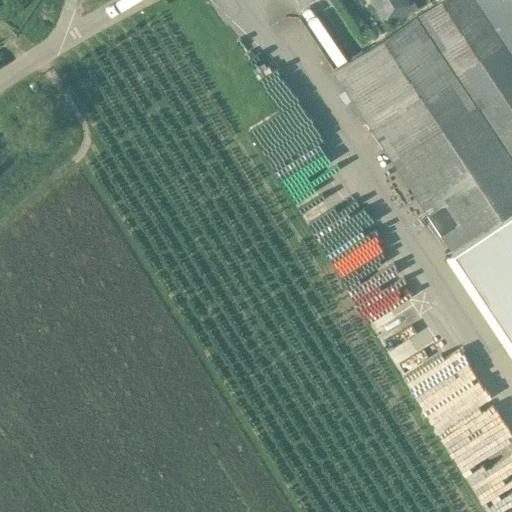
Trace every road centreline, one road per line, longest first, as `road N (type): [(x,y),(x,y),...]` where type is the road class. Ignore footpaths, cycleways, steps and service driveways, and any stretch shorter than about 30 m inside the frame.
road 1 (unknown): [(221,0),(511,403)]
road 2 (unclassified): [(0,86),(55,45),(148,0)]
